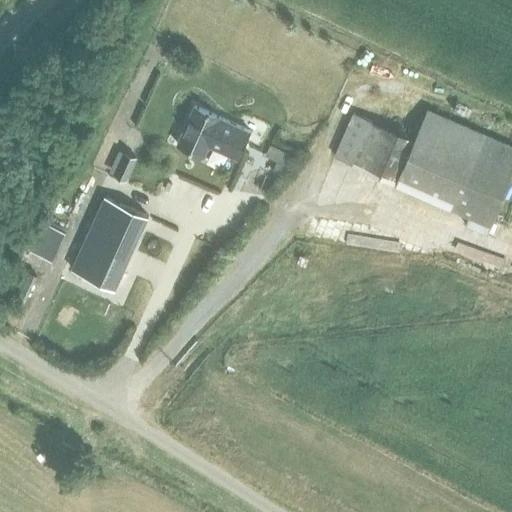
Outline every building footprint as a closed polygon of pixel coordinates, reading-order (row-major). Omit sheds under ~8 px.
[(193,105),(175,143),(202,156),(207,145),(236,158),(248,131),(193,105)] [(355,160),(493,220),(511,176),(511,145),(428,109),(413,142),(371,123),(373,120),(354,112),(335,155),(354,163),(355,160)] [(128,178),(136,158),(136,159),(140,150),(125,145),(122,153),(114,173),(128,178)] [(105,195),(72,268),(115,288),(148,215),(105,195)] [(37,246),(58,255),(72,226),(51,217),(37,246)] [(471,258),(489,263),(491,252),(473,248),(471,258)]
